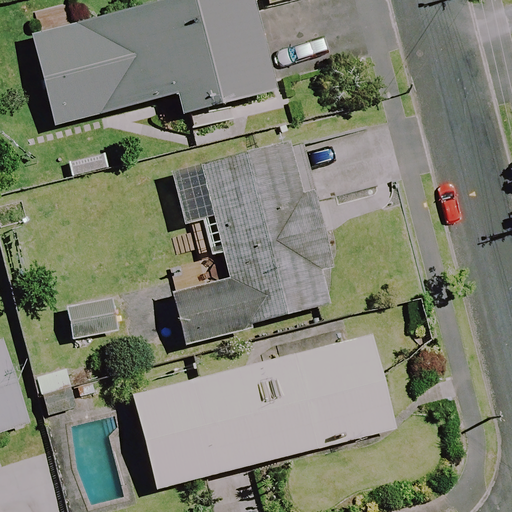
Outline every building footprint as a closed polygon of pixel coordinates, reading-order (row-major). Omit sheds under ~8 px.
[(276,97),(250,0),(189,0),(31,41),(54,131),(174,100),(179,122),(276,97)] [(297,203),(282,148),(170,180),(185,232),(199,228),(216,287),(168,301),(183,352),(323,311),(313,277),(328,273),(308,200),(297,203)] [(113,302),(63,311),(69,346),(119,338),(113,302)] [(392,435),(369,341),(131,401),(155,494),(392,435)] [(0,511),(0,437),(22,431),(0,359),(0,511)]
